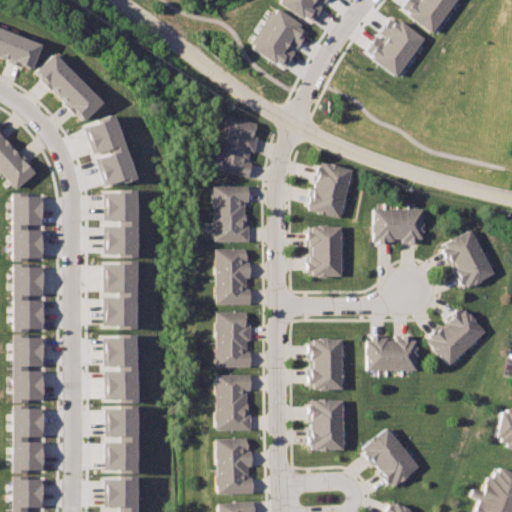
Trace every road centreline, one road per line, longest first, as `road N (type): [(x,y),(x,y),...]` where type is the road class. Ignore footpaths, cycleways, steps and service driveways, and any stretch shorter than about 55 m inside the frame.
road 1 (residential): [(279,511),(275,193),(292,125),(325,53),(368,0)]
road 2 (residential): [(70,511),(66,179),(42,122),(0,90)]
road 3 (residential): [(123,0),(212,77),(292,125),(375,162),(511,197)]
road 4 (residential): [(411,294),(386,305),(275,307)]
